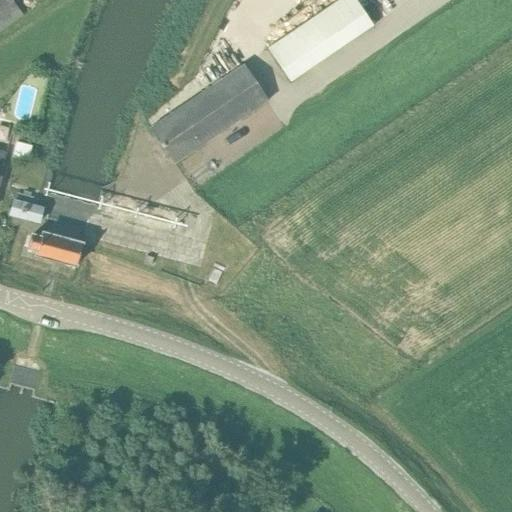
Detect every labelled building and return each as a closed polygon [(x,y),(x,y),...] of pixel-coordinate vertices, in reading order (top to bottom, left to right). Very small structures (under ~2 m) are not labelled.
[(12,0),(0,0),(0,29),(23,12),(12,0)] [(291,85),(361,38),(374,29),(354,0),(339,0),(337,2),(267,50),(291,85)] [(243,63),(148,127),(172,164),(268,100),(243,63)] [(29,161),(32,146),(16,142),(13,157),(29,161)] [(38,223),(43,206),(12,198),(7,215),(38,223)] [(82,243),(40,232),(39,235),(32,233),(29,245),(28,248),(35,249),(34,254),(76,265),(82,243)]
